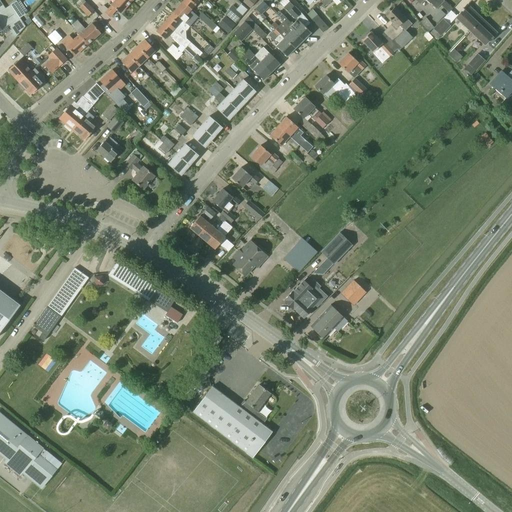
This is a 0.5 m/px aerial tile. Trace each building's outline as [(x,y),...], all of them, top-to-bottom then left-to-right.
[(0,0),(0,31),(2,35),(10,30),(15,38),(26,26),(20,18),(25,14),(25,13),(28,12),(20,0),(19,0),(17,2),(17,1),(12,5),(6,9),(0,0)] [(132,0),(115,0),(112,4),(112,5),(106,12),(110,16),(117,9),(121,13),(132,0)] [(198,0),(183,0),(182,2),(190,10),(199,0),(198,0)] [(437,9),(440,5),(434,0),(415,0),(419,4),(422,0),(425,0),(430,4),(431,3),(437,9)] [(261,15),(269,7),(263,1),(255,9),(261,15)] [(444,1),(440,5),(448,13),(451,11),(453,9),(444,1)] [(95,10),(86,2),(79,8),(88,17),(95,10)] [(173,12),(190,27),(198,18),(199,17),(198,17),(190,10),(182,2),(173,12)] [(294,6),(289,2),(284,7),(295,19),(302,13),(294,5),(294,6)] [(455,18),(470,31),(482,19),(467,5),(456,16),(455,17),(455,18)] [(238,8),(237,9),(235,7),(228,16),(237,23),(245,14),(238,8)] [(393,23),(383,32),(387,36),(388,38),(389,38),(393,42),(398,48),(400,50),(412,37),(405,30),(411,24),(406,19),(395,7),(391,11),(388,8),(384,13),(386,15),(385,16),(393,23)] [(287,26),(303,41),(311,33),(297,19),(293,23),(292,22),(290,23),(286,18),(280,11),(276,14),(287,26)] [(165,22),(176,32),(181,27),(186,31),(190,27),(173,12),(165,22)] [(328,28),(317,15),(312,20),(323,33),(328,28)] [(40,28),(44,24),(37,16),(32,19),(40,28)] [(217,26),(206,16),(202,21),(213,31),(217,26)] [(428,33),(433,29),(434,28),(426,17),(420,22),(428,33)] [(221,26),(229,33),(236,25),(228,18),(221,26)] [(434,28),(433,29),(430,33),(437,39),(440,36),(441,36),(450,26),(443,19),(442,19),(434,28)] [(482,19),(470,31),(485,45),(496,33),(482,19)] [(79,35),(87,44),(100,32),(103,29),(96,20),(86,29),(77,20),(71,26),(79,35)] [(271,25),(295,49),(303,41),(287,26),(283,30),(275,21),(271,25)] [(198,65),(202,60),(188,46),(186,48),(182,45),(186,41),(185,40),(176,32),(165,22),(156,31),(165,39),(168,35),(180,46),(177,48),(173,44),(167,50),(177,60),(183,54),(182,53),(184,51),(192,59),(198,65)] [(253,30),(244,22),(233,34),(242,42),(253,30)] [(254,23),(250,27),(253,30),(262,39),(266,35),(254,23)] [(275,39),(279,43),(276,46),(287,57),(295,49),(275,29),(269,36),(273,41),(275,39)] [(56,44),(62,39),(55,31),(49,37),(56,44)] [(371,32),(362,40),(374,54),(381,47),(389,57),(398,48),(393,42),(389,38),(388,38),(387,36),(383,32),(380,36),(377,39),(371,32)] [(432,38),(427,32),(423,36),(428,42),(432,38)] [(75,56),(87,44),(79,35),(74,40),(70,35),(62,42),(75,56)] [(462,53),(472,42),(466,37),(451,54),(460,62),(466,56),(462,53)] [(188,46),(202,60),(203,61),(206,57),(202,53),(203,53),(186,38),(185,40),(186,41),(182,45),(186,48),(188,46)] [(145,39),(137,47),(147,58),(148,58),(153,63),(159,57),(154,51),(155,50),(145,39)] [(20,52),(24,56),(33,48),(28,43),(20,52)] [(208,55),(214,49),(209,44),(203,50),(208,55)] [(137,47),(129,54),(140,65),(147,58),(137,47)] [(263,47),(255,55),(271,72),(280,64),(263,47)] [(381,47),(374,54),(382,63),(388,58),(389,57),(381,47)] [(67,59),(57,48),(52,52),(48,56),(52,60),(47,64),(54,72),(67,59)] [(263,80),(271,72),(255,55),(250,50),(243,57),(233,48),(231,51),(227,48),(224,51),(227,54),(227,55),(234,62),(236,64),(241,58),(252,70),(263,80)] [(358,62),(348,53),(338,64),(348,73),(355,65),(361,71),(366,66),(359,60),(358,62)] [(476,71),(485,61),(477,53),(468,64),(476,71)] [(132,73),(140,65),(129,54),(121,62),(132,73)] [(8,70),(19,82),(32,71),(20,59),(8,70)] [(166,69),(159,61),(155,65),(162,73),(166,69)] [(198,66),(195,63),(191,67),(189,65),(185,69),(191,74),(198,66)] [(234,63),(230,67),(235,72),(239,68),(234,63)] [(468,64),(464,68),(472,75),(476,71),(468,64)] [(225,72),(233,79),(237,74),(229,67),(225,72)] [(117,104),(123,99),(125,97),(119,91),(117,89),(123,83),(112,70),(100,80),(103,84),(100,87),(117,104)] [(32,71),(19,82),(20,83),(17,85),(22,91),(25,88),(30,95),(43,83),(32,71)] [(511,92),(511,80),(502,72),(490,85),(506,99),(511,92)] [(237,74),(233,79),(238,84),(233,89),(245,100),(254,90),(237,74)] [(352,99),(355,95),(345,84),(344,85),(338,78),(333,83),(332,83),(325,76),(315,86),(329,101),(337,93),(345,102),(350,97),(352,99)] [(348,85),(347,86),(355,95),(357,93),(361,96),(367,90),(355,78),(348,85)] [(228,118),(236,109),(219,93),(212,86),(208,82),(204,87),(198,94),(197,94),(195,96),(207,107),(212,102),(207,97),(211,93),(215,97),(214,98),(220,103),(216,107),(228,118)] [(216,82),(212,86),(219,93),(223,89),(216,82)] [(96,83),(89,90),(97,99),(104,92),(96,83)] [(149,102),(137,88),(131,93),(143,107),(149,102)] [(225,98),(236,109),(245,100),(233,89),(225,98)] [(72,129),(83,117),(93,105),(82,96),(73,107),(71,106),(71,105),(59,118),(60,119),(66,124),(64,126),(70,131),(72,129)] [(314,106),(304,97),(293,109),(303,118),(307,113),(322,128),(329,121),(329,122),(331,120),(323,111),(321,113),(319,110),(318,111),(313,107),(314,106)] [(119,110),(113,106),(104,116),(109,121),(119,110)] [(188,107),(184,112),(194,121),(198,117),(188,107)] [(194,121),(184,112),(180,117),(190,126),(194,121)] [(124,123),(116,115),(106,126),(115,134),(124,123)] [(83,117),(72,129),(85,140),(96,127),(83,117)] [(201,126),(212,136),(220,126),(209,117),(201,126)] [(278,126),(299,145),(303,141),(293,132),(297,127),(286,117),(278,126)] [(178,124),(174,129),(182,136),(186,131),(178,124)] [(306,129),(316,138),(321,133),(311,124),(306,129)] [(204,146),(212,136),(201,126),(192,136),(204,146)] [(299,145),(278,126),(270,135),(281,146),(286,140),(290,143),(290,144),(295,149),(299,145)] [(493,142),(485,133),(481,136),(489,145),(493,142)] [(160,140),(171,149),(174,145),(174,144),(167,138),(164,135),(160,140)] [(123,147),(109,136),(97,150),(111,161),(123,147)] [(171,149),(160,140),(156,144),(167,154),(171,149)] [(185,144),(176,154),(188,164),(196,154),(185,144)] [(270,154),(261,146),(251,157),(261,165),(272,174),(277,169),(276,169),(282,162),(278,158),(279,157),(272,152),(270,154)] [(143,156),(137,150),(125,164),(132,169),(134,167),(140,172),(133,180),(143,189),(155,175),(145,167),(144,168),(137,163),(143,156)] [(292,152),(288,157),(296,164),(300,159),(292,152)] [(188,164),(176,154),(168,164),(180,174),(188,164)] [(251,175),(241,167),(232,178),(242,187),(249,179),(254,184),(259,179),(253,173),(251,175)] [(278,189),(269,180),(262,188),(271,197),(274,194),(278,189)] [(225,209),(221,213),(222,214),(227,218),(232,223),(236,217),(229,212),(235,204),(236,205),(240,201),(233,195),(232,196),(223,188),(213,200),(223,208),(224,208),(225,209)] [(264,213),(249,200),(243,207),(259,220),(264,213)] [(208,206),(200,216),(190,228),(215,249),(219,244),(225,238),(225,237),(208,222),(216,213),(208,206)] [(223,222),(217,230),(224,236),(232,227),(230,225),(232,223),(227,218),(223,222)] [(352,245),(339,233),(321,252),(334,264),(352,245)] [(225,238),(219,244),(228,251),(234,245),(225,238)] [(301,239),(283,259),(299,273),(317,253),(301,239)] [(268,256),(251,241),(241,252),(238,250),(232,257),(237,261),(234,264),(246,275),(255,265),(258,267),(268,256)] [(176,298),(117,261),(108,275),(167,312),(165,315),(177,323),(183,315),(170,307),(176,298)] [(89,278),(74,268),(33,326),(42,332),(39,337),(44,341),(89,278)] [(94,277),(95,285),(103,284),(102,276),(94,277)] [(366,293),(354,280),(341,293),(353,306),(366,293)] [(309,286),(308,285),(303,281),(293,292),(292,291),(284,300),(285,300),(284,301),(293,309),(293,308),(303,318),(311,309),(315,305),(317,306),(327,296),(318,288),(313,293),(307,288),(308,286),(309,287),(309,286)] [(0,331),(20,305),(19,304),(17,307),(0,294),(0,331)] [(348,321),(331,305),(311,326),(325,338),(334,328),(338,332),(348,321)] [(367,310),(363,314),(368,318),(372,314),(367,310)] [(219,334),(212,343),(216,347),(223,337),(219,334)] [(207,377),(201,373),(190,387),(194,390),(201,382),(203,384),(207,377)] [(271,394),(258,384),(246,401),(244,400),(239,406),(212,386),(192,413),(252,458),(253,458),(258,461),(261,457),(256,453),(273,432),(263,424),(267,419),(258,412),(271,394)] [(195,392),(190,388),(180,403),(185,406),(191,410),(196,402),(193,400),(195,396),(193,395),(195,392)] [(0,454),(6,460),(5,462),(21,474),(28,465),(45,480),(60,462),(47,452),(42,448),(27,435),(0,413),(0,454)]
